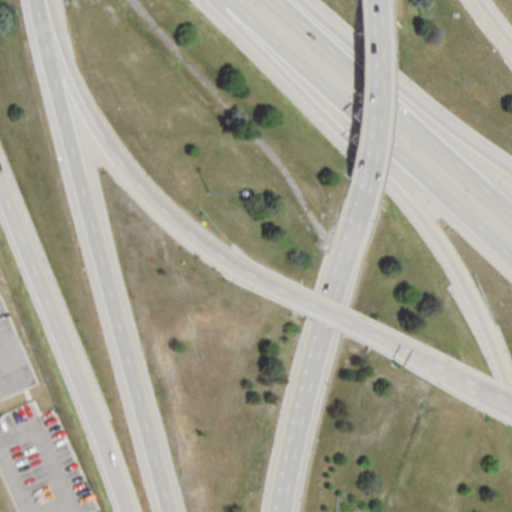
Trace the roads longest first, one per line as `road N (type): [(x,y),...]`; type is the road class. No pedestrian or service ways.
road 1 (motorway): [(39,5),(168,511)]
road 2 (motorway): [(232,0),(511,260)]
road 3 (motorway): [(60,49),(112,153),(150,196),(216,254),(294,299)]
road 4 (motorway): [(283,511),(361,188)]
road 5 (motorway): [(333,125),(441,246),(511,386)]
road 6 (motorway): [(511,215),(279,0)]
road 7 (motorway): [(511,170),(297,0)]
road 8 (motorway): [(52,305),(129,511)]
road 9 (motorway): [(361,188),(376,52),(373,0)]
road 10 (motorway): [(228,0),(333,125)]
road 11 (motorway): [(0,176),(52,305)]
